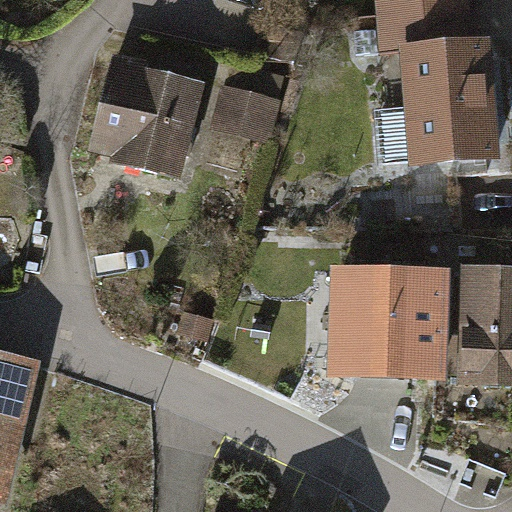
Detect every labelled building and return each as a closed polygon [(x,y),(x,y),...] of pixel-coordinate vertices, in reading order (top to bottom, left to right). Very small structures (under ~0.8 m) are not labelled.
[(381,0),(386,63),(418,61),(427,178),(511,171),(511,40),(476,44),(472,0),(381,0)] [(289,100),(123,58),(97,160),(192,184),(204,133),(276,151),(289,100)] [(439,378),(442,279),(340,277),(339,366),(358,376),(439,378)] [(511,280),(442,279),(439,378),(437,418),(510,429),(511,421),(511,280)] [(0,496),(6,498),(40,359),(0,348),(0,496)]
